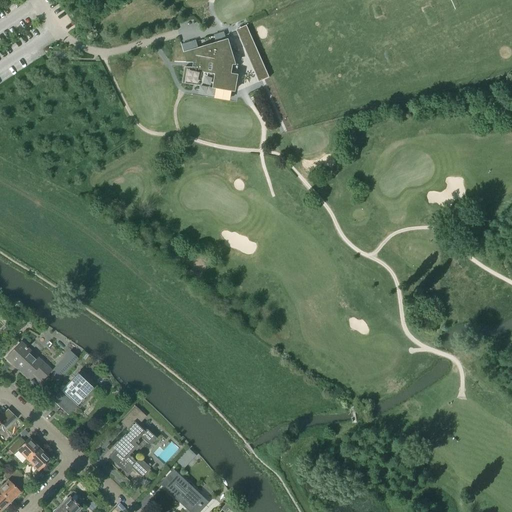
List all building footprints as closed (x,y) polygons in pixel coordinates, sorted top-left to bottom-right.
[(249,28),(239,32),(262,85),(271,80),(249,28)] [(214,37),(216,44),(226,41),(226,39),(224,34),(214,37)] [(185,68),(182,83),(200,86),(200,91),(216,94),(217,85),(224,86),(224,90),(232,92),(235,75),(236,65),(226,65),(228,48),(226,41),(216,44),(199,49),(184,53),(187,63),(193,63),(192,68),(185,68)] [(197,42),(182,46),(184,53),(199,49),(197,42)] [(2,331),(6,335),(10,329),(7,326),(2,331)] [(51,370),(22,342),(6,359),(27,378),(32,373),(41,381),(51,370)] [(92,357),(84,351),(79,358),(87,364),(92,357)] [(64,363),(56,372),(61,376),(77,359),(70,352),(61,361),(64,363)] [(91,395),(98,387),(80,370),(52,400),(68,415),(89,393),(91,395)] [(137,425),(139,423),(140,424),(146,417),(136,407),(121,423),(127,428),(126,429),(128,430),(112,447),(115,449),(109,456),(117,463),(114,467),(126,478),(134,470),(141,476),(149,467),(139,458),(139,459),(130,451),(139,442),(137,439),(140,436),(149,444),(155,437),(146,429),(144,431),(137,425)] [(0,427),(2,426),(5,429),(12,423),(0,411),(0,427)] [(17,451),(26,460),(39,448),(29,438),(24,443),(20,439),(9,450),(13,454),(17,451)] [(39,448),(26,460),(38,471),(50,459),(39,448)] [(181,459),(177,463),(184,469),(188,465),(181,459)] [(16,470),(11,475),(12,477),(21,485),(22,486),(27,481),(16,470)] [(172,479),(164,488),(189,511),(194,511),(206,500),(174,470),(169,476),(172,479)] [(12,477),(11,475),(8,472),(4,476),(8,480),(0,487),(0,491),(10,502),(20,492),(18,491),(22,486),(21,485),(12,477)] [(0,510),(1,511),(10,502),(0,491),(0,510)] [(79,511),(78,511),(81,509),(69,497),(60,507),(64,511),(79,511)]
